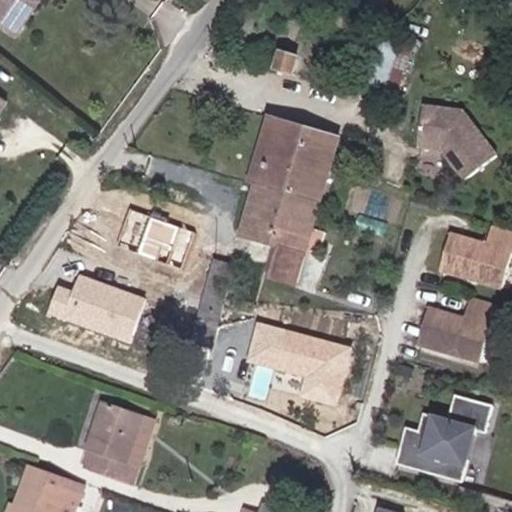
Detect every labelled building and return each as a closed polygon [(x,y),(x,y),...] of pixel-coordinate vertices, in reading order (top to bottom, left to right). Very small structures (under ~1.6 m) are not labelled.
[(0,0),(0,28),(19,41),(43,6),(41,0),(0,0)] [(373,80),(403,88),(412,53),(382,46),(373,80)] [(499,159),(468,114),(429,106),(421,146),(445,150),(448,147),(452,153),(449,156),(467,181),(499,159)] [(260,181),(280,116),(271,113),(251,179),(260,181)] [(321,200),(341,134),(280,116),(260,181),(321,200)] [(245,231),(271,239),(305,249),(321,200),(260,181),(245,231)] [(196,231),(129,209),(115,249),(183,271),(196,231)] [(501,289),(511,254),(511,232),(493,226),(487,246),(451,235),(440,270),(471,280),(475,278),(480,279),(482,283),(501,289)] [(297,278),(305,249),(271,239),(263,268),(297,278)] [(233,259),(213,253),(202,285),(223,291),(233,259)] [(57,283),(46,315),(131,344),(148,295),(78,272),(73,288),(57,283)] [(481,363),(492,329),(501,332),(508,312),(472,301),(467,320),(431,309),(420,345),(451,354),(454,352),(460,354),(462,357),(481,363)] [(353,348),(257,321),(244,366),(304,383),(300,397),(337,407),(353,348)] [(457,481),(474,430),(483,433),(492,408),(455,395),(447,420),(423,412),(417,430),(409,427),(403,445),(398,444),(393,460),(457,481)] [(136,468),(151,423),(105,409),(89,454),(97,457),(91,473),(134,488),(140,470),(136,468)] [(149,472),(163,427),(151,423),(136,468),(140,470),(149,472)] [(72,510),(79,490),(23,471),(9,511),(76,511),(77,511),(72,510)]
